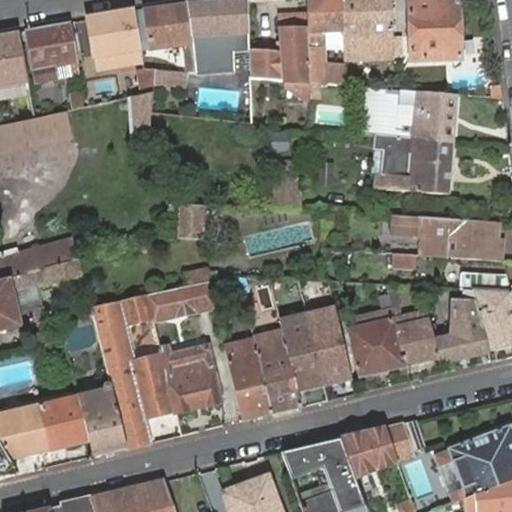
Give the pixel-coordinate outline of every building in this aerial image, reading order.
[(251,54),(248,0),(221,0),(188,2),(193,43),(197,73),(252,70),(251,54)] [(342,0),(308,0),(309,13),(309,25),(309,49),(344,49),(344,41),(342,0)] [(393,0),(342,0),(344,41),(344,49),(345,57),(344,61),(395,59),(395,56),(393,0)] [(460,0),(411,2),(413,61),(463,59),(460,0)] [(188,2),(133,12),(141,51),(185,44),(186,51),(185,52),(187,72),(197,73),(193,43),(188,2)] [(133,12),(89,20),(99,70),(143,62),(141,51),(133,12)] [(252,70),(253,79),(286,83),(303,84),(303,103),(310,102),(310,85),(309,59),(309,52),(309,49),(309,25),(309,13),(282,14),(282,39),(290,39),(291,52),(283,52),(283,54),(251,54),(252,70)] [(71,23),(28,31),(33,50),(36,61),(41,82),(82,72),(71,23)] [(22,32),(0,36),(0,89),(32,84),(22,32)] [(282,39),(283,52),(291,52),(290,39),(282,39)] [(344,49),(309,49),(309,52),(309,59),(325,60),(324,56),(345,57),(344,49)] [(325,60),(309,59),(310,85),(345,89),(345,71),(324,68),(325,60)] [(140,70),(144,95),(155,93),(155,83),(156,67),(144,69),(140,70)] [(165,84),(166,69),(156,67),(155,83),(165,84)] [(404,73),(395,72),(396,82),(404,82),(404,73)] [(303,84),(286,83),(285,87),(303,103),(303,84)] [(456,96),(397,92),(398,100),(402,100),(402,105),(416,106),(415,132),(401,130),(399,139),(453,143),(456,96)] [(76,96),(79,108),(88,107),(85,93),(76,96)] [(144,95),(132,98),(134,142),(154,141),(155,113),(155,93),(144,95)] [(0,127),(0,155),(75,139),(69,113),(0,127)] [(290,147),(290,132),(271,132),(271,147),(290,147)] [(399,139),(379,137),(378,152),(396,154),(394,176),(389,175),(388,191),(450,196),(453,143),(399,139)] [(301,194),(273,192),(273,211),(301,213),(301,194)] [(205,211),(185,209),(182,237),(202,239),(205,211)] [(504,224),(395,218),(394,237),(450,240),(449,259),(504,262),(505,247),(502,246),(504,224)] [(0,279),(80,259),(77,240),(22,254),(20,248),(4,251),(5,258),(0,259),(0,279)] [(419,257),(395,256),(395,269),(418,269),(419,257)] [(0,279),(0,330),(49,319),(46,307),(20,313),(15,291),(41,285),(84,275),(80,259),(0,279)] [(211,282),(221,281),(219,272),(211,273),(210,270),(189,274),(192,287),(211,282)] [(490,353),(492,361),(498,360),(496,351),(511,347),(511,278),(481,276),(479,290),(476,290),(481,315),(490,352),(490,353)] [(217,308),(211,282),(192,287),(151,296),(156,317),(156,320),(217,308)] [(46,307),(41,285),(15,291),(20,313),(46,307)] [(397,285),(388,285),(391,296),(394,308),(402,306),(397,285)] [(433,327),(440,358),(441,363),(490,352),(481,315),(476,290),(458,289),(456,319),(453,320),(453,322),(433,327)] [(156,317),(151,296),(94,308),(113,383),(128,449),(152,443),(147,417),(177,412),(164,355),(137,361),(129,324),(156,317)] [(362,377),(407,366),(394,308),(391,296),(381,299),(383,312),(349,320),(362,377)] [(394,308),(407,366),(440,358),(433,327),(433,326),(431,314),(422,316),(421,314),(408,318),(408,319),(405,319),(402,306),(394,308)] [(337,308),(310,314),(327,386),(352,380),(337,308)] [(327,386),(310,314),(283,321),(285,332),(299,393),(327,386)] [(263,326),(254,328),(257,340),(274,414),(302,407),(299,393),(285,332),(265,337),(263,326)] [(35,352),(62,346),(58,328),(31,335),(35,352)] [(224,334),(245,421),(274,414),(257,340),(234,343),(231,333),(224,334)] [(164,355),(177,412),(223,402),(210,346),(173,353),(171,346),(163,347),(164,355)] [(128,449),(113,383),(105,384),(107,391),(82,397),(90,436),(92,443),(95,457),(128,449)] [(90,436),(82,397),(16,412),(17,418),(0,422),(0,441),(11,461),(70,448),(69,441),(90,436)] [(15,408),(0,411),(0,422),(17,418),(16,412),(15,408)] [(428,448),(419,420),(388,427),(388,428),(398,457),(400,462),(416,458),(414,452),(428,448)] [(455,503),(467,499),(511,481),(511,430),(510,426),(436,454),(455,503)] [(356,475),(400,462),(398,457),(388,428),(388,427),(366,432),(350,436),(343,438),(356,475)] [(69,441),(70,448),(92,443),(90,436),(69,441)] [(343,438),(283,452),(292,479),(323,468),(331,490),(301,502),(304,511),(370,511),(356,475),(343,438)] [(0,479),(18,475),(11,461),(0,441),(0,479)] [(281,511),(269,479),(228,494),(235,511),(281,511)] [(176,511),(165,480),(33,511),(176,511)] [(511,511),(511,481),(467,499),(468,511),(511,511)]
